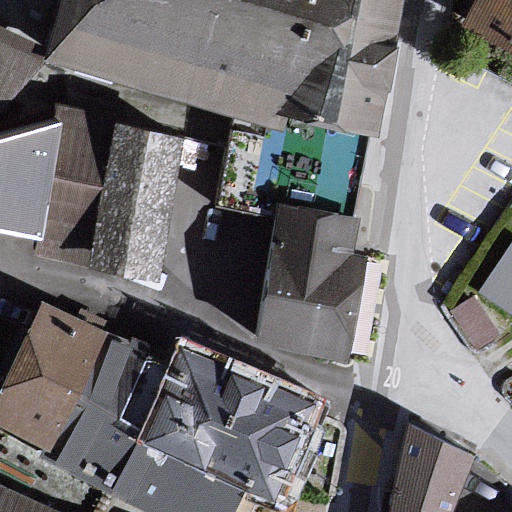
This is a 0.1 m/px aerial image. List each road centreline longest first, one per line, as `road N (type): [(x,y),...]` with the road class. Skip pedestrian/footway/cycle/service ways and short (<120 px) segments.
road 1 (residential): [(392,331),(423,0)]
road 2 (residential): [(360,492),(392,331)]
road 3 (residential): [(511,439),(392,331)]
